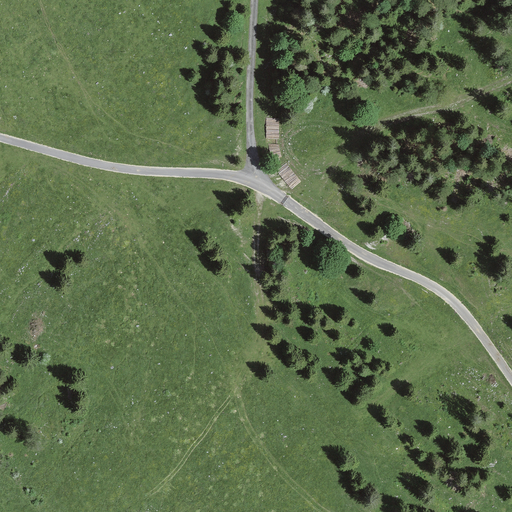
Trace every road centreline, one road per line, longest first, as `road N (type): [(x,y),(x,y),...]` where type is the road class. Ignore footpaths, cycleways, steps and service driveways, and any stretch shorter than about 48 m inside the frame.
road 1 (track): [(511,377),(438,289),(361,253),(258,184),(233,175),(119,168),(0,137)]
road 2 (track): [(258,184),(249,93),(254,0)]
